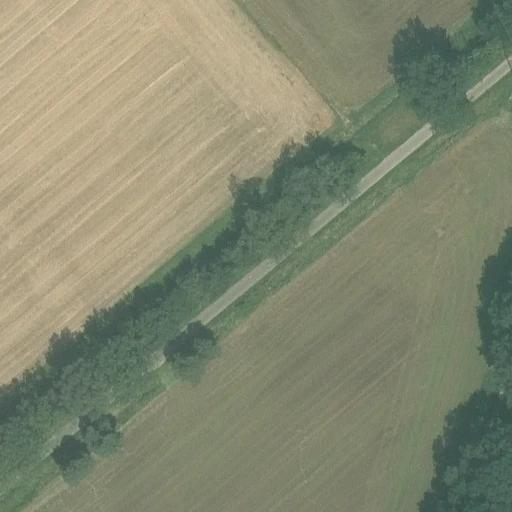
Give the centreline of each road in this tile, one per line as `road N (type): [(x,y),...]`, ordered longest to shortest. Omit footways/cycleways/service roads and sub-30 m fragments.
road 1 (residential): [(284,252),(0,491)]
road 2 (track): [(511,61),(284,252)]
